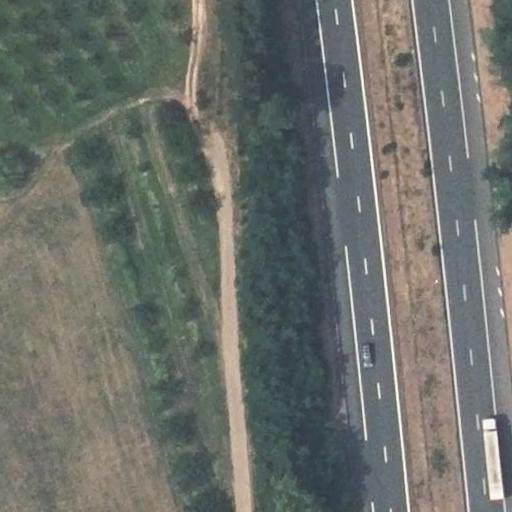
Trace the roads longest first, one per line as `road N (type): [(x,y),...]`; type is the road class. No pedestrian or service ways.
road 1 (motorway): [(335,0),(390,511)]
road 2 (motorway): [(488,511),(433,0)]
road 3 (unclassified): [(243,511),(219,171)]
road 4 (track): [(219,171),(194,104),(197,0)]
